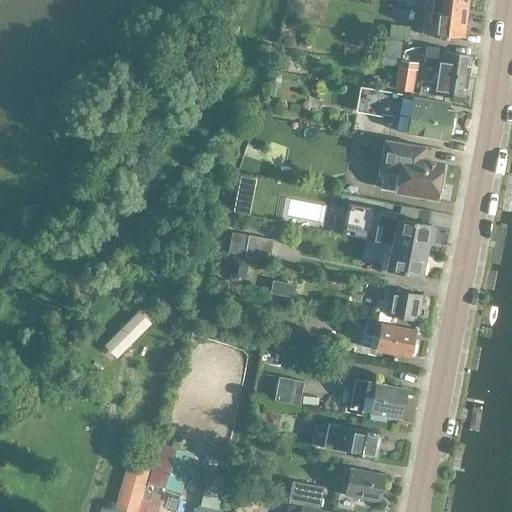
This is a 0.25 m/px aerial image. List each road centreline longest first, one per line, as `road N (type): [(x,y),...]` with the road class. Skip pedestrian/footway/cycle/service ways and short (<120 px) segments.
road 1 (tertiary): [(420,511),(508,0)]
road 2 (track): [(0,310),(32,272),(76,248),(233,75),(250,0)]
